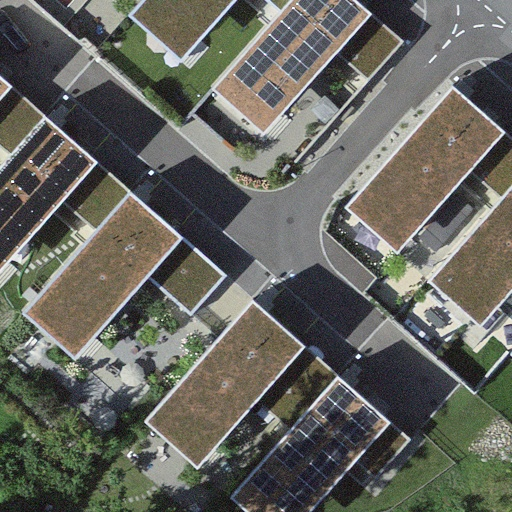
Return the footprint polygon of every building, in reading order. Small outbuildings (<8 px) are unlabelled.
[(266,0),(275,7),(280,0),(137,0),(123,17),(174,62),(229,0),(266,0)] [(369,85),(404,44),(352,0),(280,0),(275,7),(204,90),(260,139),(334,54),(369,85)] [(511,135),(511,128),(449,72),(328,207),(394,266),(511,135)] [(34,115),(0,84),(0,149),(3,152),(34,115)] [(123,188),(34,115),(0,155),(0,264),(57,198),(90,226),(123,188)] [(511,295),(511,163),(412,277),(478,334),(511,295)] [(222,274),(123,188),(90,226),(14,312),(69,360),(145,274),(189,312),(222,274)] [(276,420),(330,360),(249,287),(128,424),(193,481),(260,406),(276,420)] [(511,328),(490,353),(511,372),(511,328)] [(395,416),(330,360),(210,498),(226,511),(319,511),(358,468),(375,483),(409,443),(391,427),(395,416)]
